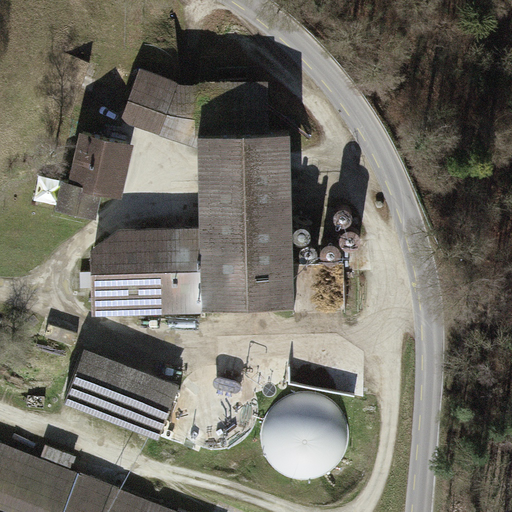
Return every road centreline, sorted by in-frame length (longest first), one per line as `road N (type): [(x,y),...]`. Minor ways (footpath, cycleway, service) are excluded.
road 1 (tertiary): [(420,511),(430,331),(406,203),(362,114),(246,0)]
road 2 (track): [(49,282),(88,318),(126,334),(282,329),(392,340)]
road 3 (track): [(0,409),(302,511)]
road 4 (track): [(356,511),(390,403),(397,299),(421,256)]
road 5 (track): [(0,288),(49,282),(105,224),(171,178)]
